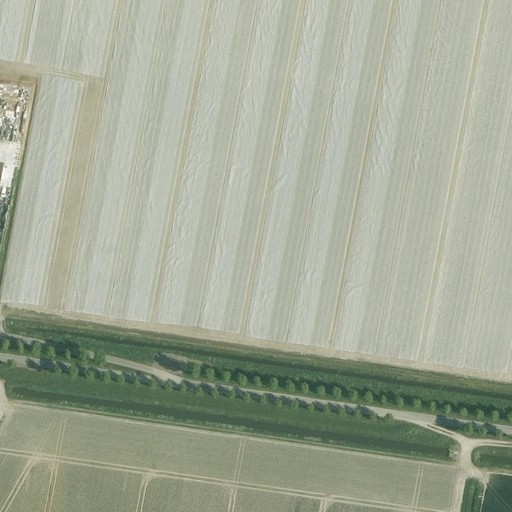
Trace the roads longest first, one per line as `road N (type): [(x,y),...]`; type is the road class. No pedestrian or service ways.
road 1 (unclassified): [(189,385),(511,431)]
road 2 (unclassified): [(0,334),(189,385)]
road 3 (unclassified): [(0,357),(189,385)]
